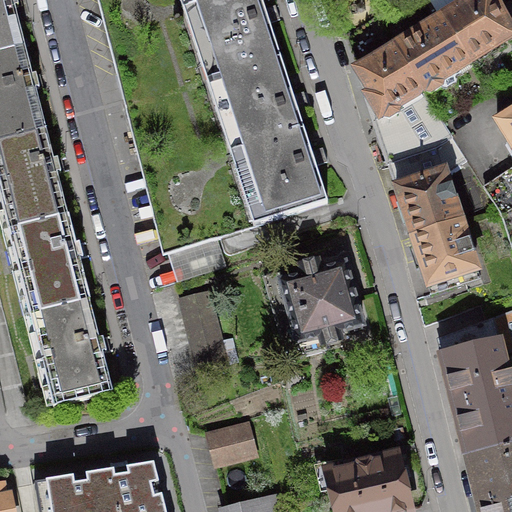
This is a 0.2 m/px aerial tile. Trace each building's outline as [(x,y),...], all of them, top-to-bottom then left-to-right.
[(0,0),(0,54),(25,49),(15,9),(19,8),(17,1),(16,0),(0,0)] [(191,10),(187,0),(97,0),(128,121),(163,258),(261,225),(237,153),(214,82),(191,10)] [(187,0),(191,10),(220,0),(187,0)] [(260,0),(220,0),(191,10),(214,82),(280,60),(267,19),(260,0)] [(444,17),(472,62),(511,37),(511,34),(493,0),(472,0),(452,13),(444,17)] [(377,16),(346,35),(351,50),(356,65),(393,42),(377,16)] [(443,80),(472,62),(444,17),(420,32),(396,47),(425,93),(431,95),(442,88),(444,80),(443,80)] [(452,137),(425,93),(396,47),(358,70),(366,85),(365,86),(367,90),(370,95),(366,97),(388,164),(437,147),(452,137)] [(0,143),(46,132),(35,91),(40,90),(38,83),(36,76),(32,77),(25,49),(0,54),(0,143)] [(280,60),(214,82),(237,153),(304,131),(295,106),(280,60)] [(502,216),(511,209),(511,114),(498,123),(511,146),(511,171),(485,189),(502,216)] [(304,131),(237,153),(261,225),(327,204),(314,162),(304,131)] [(0,195),(9,232),(67,217),(57,175),(61,174),(59,167),(58,160),(53,161),(46,132),(0,143),(0,195)] [(413,237),(461,222),(454,201),(456,201),(452,186),(449,187),(445,174),(467,160),(452,137),(437,147),(388,164),(404,211),(413,237)] [(511,209),(502,216),(511,244),(511,209)] [(31,316),(89,302),(90,301),(79,259),(82,258),(81,252),(79,245),(76,246),(68,217),(67,217),(9,232),(8,232),(30,317),(31,316)] [(467,242),(461,222),(413,237),(432,295),(480,279),(472,256),(474,255),(472,248),(470,241),(467,242)] [(302,277),(280,283),(289,314),(276,318),(286,354),(292,353),(294,360),(326,351),(323,344),(340,339),(339,333),(362,326),(345,264),(321,271),(319,267),(318,263),(300,268),(302,277)] [(209,293),(180,300),(189,338),(199,376),(228,368),(209,293)] [(99,340),(89,302),(31,316),(54,406),(53,407),(53,408),(112,393),(102,354),(106,353),(105,346),(103,339),(99,340)] [(453,400),(468,456),(511,445),(511,371),(506,373),(501,354),(511,351),(511,312),(438,340),(453,400)] [(247,426),(208,436),(212,451),(216,467),(254,457),(247,426)] [(511,511),(511,445),(468,456),(477,493),(481,511),(511,511)] [(407,511),(409,511),(402,484),(395,457),(374,462),(370,461),(358,464),(356,467),(329,474),(337,511),(407,511)] [(34,483),(38,511),(165,511),(154,464),(127,469),(128,476),(121,477),(115,478),(114,470),(34,483)] [(0,489),(0,511),(11,511),(9,496),(3,497),(2,489),(0,489)] [(277,511),(274,500),(227,511),(277,511)]
